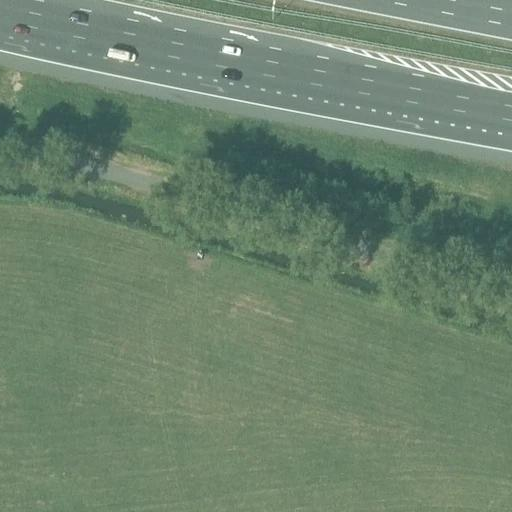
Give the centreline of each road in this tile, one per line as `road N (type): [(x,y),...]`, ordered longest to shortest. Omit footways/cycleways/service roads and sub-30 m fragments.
road 1 (unclassified): [(0,155),(119,175),(511,298)]
road 2 (motorway): [(0,7),(511,111)]
